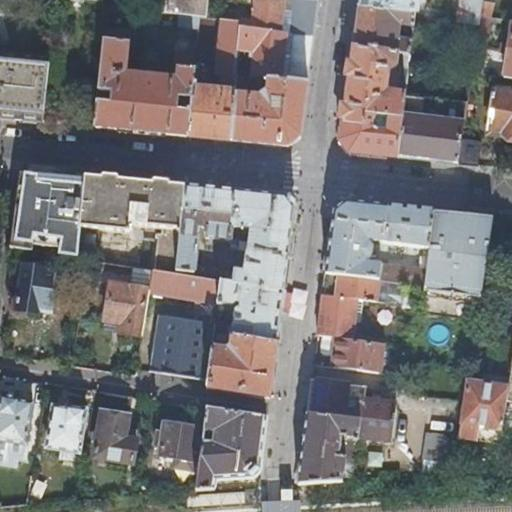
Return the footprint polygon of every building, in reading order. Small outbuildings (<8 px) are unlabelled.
[(164,11),(165,0),(150,0),(149,10),(164,11)] [(191,0),(165,0),(164,11),(178,13),(190,15),(191,0)] [(191,0),(190,15),(199,16),(204,16),(205,0),(191,0)] [(313,36),(318,0),(226,0),(254,3),(251,23),(282,26),(285,7),(295,8),(291,33),(313,36)] [(359,0),(359,4),(416,13),(417,0),(459,0),(457,21),(480,24),(482,15),(483,4),(483,0),(359,0)] [(359,4),(354,45),(398,51),(411,52),(412,41),(400,39),(394,35),(395,27),(401,24),(404,30),(414,31),(416,15),(416,13),(359,4)] [(491,16),(497,17),(498,7),(483,4),(482,15),(491,16)] [(282,32),(291,33),(295,8),(285,7),(282,26),(282,32)] [(190,15),(178,13),(177,25),(198,28),(199,26),(199,16),(190,15)] [(477,43),(486,44),(491,16),(482,15),(480,24),(477,43)] [(204,16),(199,16),(199,26),(221,28),(222,18),(204,16)] [(206,70),(194,68),(188,135),(211,137),(231,139),(236,74),(238,48),(239,27),(240,21),(222,18),(221,28),(217,73),(222,74),(221,90),(204,89),(206,70)] [(511,47),(511,20),(509,42),(501,41),(501,46),(511,47)] [(282,26),(251,23),(251,28),(282,32),(282,26)] [(307,82),(313,36),(291,33),(282,32),(251,28),(239,27),(238,48),(249,50),(247,76),(254,76),(264,77),(307,82)] [(128,43),(104,40),(102,58),(98,88),(93,126),(143,131),(188,135),(194,68),(195,63),(177,61),(175,79),(125,74),(128,43)] [(0,116),(42,121),(50,56),(19,53),(20,44),(4,43),(3,51),(0,50),(0,116)] [(473,71),(482,72),(486,44),(477,43),(473,71)] [(403,116),(406,93),(399,92),(391,91),(387,94),(386,98),(383,96),(385,93),(388,69),(396,66),(397,64),(398,51),(354,45),(343,121),(362,124),(364,111),(403,116)] [(504,75),(511,76),(511,47),(501,46),(500,51),(507,53),(504,75)] [(397,64),(409,65),(411,52),(398,51),(397,64)] [(399,92),(406,93),(409,70),(402,70),(399,92)] [(300,135),(307,82),(264,77),(263,90),(262,90),(261,90),(260,90),(259,90),(259,91),(258,91),(258,92),(257,93),(257,94),(257,95),(257,96),(241,94),(241,89),(245,86),(246,80),(253,81),(254,76),(247,76),(236,74),(231,139),(261,142),(287,145),(300,135)] [(491,109),(487,133),(511,136),(511,91),(492,89),(489,109),(491,109)] [(458,162),(462,138),(467,100),(406,93),(403,116),(398,156),(427,159),(458,162)] [(382,154),(398,156),(403,116),(364,111),(362,124),(343,121),(340,140),(349,151),(382,154)] [(458,162),(477,164),(481,140),(462,138),(458,162)] [(80,228),(86,175),(38,170),(37,181),(19,178),(9,246),(31,250),(32,240),(60,244),(58,255),(76,257),(80,228)] [(80,228),(101,230),(129,232),(130,225),(162,229),(161,234),(156,233),(152,269),(175,273),(175,270),(185,185),(86,175),(80,228)] [(232,226),(236,190),(185,185),(175,270),(192,272),(198,226),(206,226),(205,238),(225,241),(224,248),(227,249),(226,254),(234,255),(235,248),(230,248),(231,238),(232,226)] [(235,248),(286,257),(290,229),(293,206),(283,195),(236,190),(232,226),(248,229),(246,239),(231,238),(230,248),(235,248)] [(329,238),(325,272),(380,279),(389,280),(399,281),(400,282),(424,284),(426,269),(365,260),(366,257),(369,258),(372,256),(373,244),(368,243),(368,239),(429,248),(435,209),(390,205),(347,201),(333,210),(329,238)] [(424,286),(456,291),(469,213),(453,211),(435,209),(429,248),(426,269),(424,284),(424,286)] [(481,294),(493,215),(482,214),(469,213),(456,291),(481,294)] [(101,230),(80,228),(76,257),(87,259),(104,262),(124,265),(127,242),(99,237),(101,230)] [(230,282),(282,290),(283,282),(286,257),(235,248),(234,255),(230,282)] [(87,259),(82,297),(99,299),(104,262),(87,259)] [(38,311),(38,309),(49,311),(56,269),(22,264),(16,307),(38,311)] [(230,325),(214,322),(213,333),(232,335),(275,342),(279,315),(282,290),(230,282),(175,273),(152,269),(151,269),(148,289),(151,290),(151,293),(163,294),(163,293),(217,302),(216,307),(222,308),(223,304),(231,306),(234,302),(238,303),(237,308),(235,307),(233,310),(230,325)] [(325,272),(322,292),(358,297),(363,298),(377,300),(380,279),(325,272)] [(380,279),(377,300),(387,301),(396,302),(399,281),(389,280),(380,279)] [(119,332),(141,335),(143,320),(148,289),(107,283),(102,320),(120,323),(119,332)] [(322,292),(319,314),(355,318),(358,297),(322,292)] [(158,313),(149,369),(178,374),(207,378),(206,386),(268,396),(275,342),(232,335),(230,347),(226,350),(216,348),(217,343),(211,342),(213,333),(214,322),(215,315),(210,314),(208,321),(158,313)] [(319,314),(317,334),(337,337),(352,339),(355,319),(355,318),(319,314)] [(100,329),(119,332),(120,323),(102,320),(100,329)] [(352,339),(337,337),(333,366),(378,372),(380,360),(382,360),(384,344),(352,339)] [(479,425),(502,428),(504,414),(509,378),(492,375),(491,383),(468,380),(458,435),(477,438),(479,425)] [(311,379),(306,412),(360,419),(362,399),(364,386),(311,379)] [(18,400),(18,398),(0,394),(0,446),(9,448),(10,441),(24,443),(31,402),(18,400)] [(362,399),(360,419),(358,436),(374,438),(374,440),(388,441),(388,440),(391,440),(395,404),(362,399)] [(76,458),(77,452),(78,452),(85,408),(65,404),(65,407),(52,405),(46,447),(60,449),(59,456),(76,458)] [(256,477),(258,475),(264,431),(266,416),(206,406),(203,429),(214,430),(212,443),(201,441),(194,494),(213,493),(214,480),(256,477)] [(95,428),(92,431),(91,438),(96,439),(93,456),(131,462),(136,438),(133,437),(135,429),(127,427),(129,415),(100,410),(97,429),(95,428)] [(306,412),(297,484),(341,481),(344,459),(345,456),(338,455),(338,449),(346,450),(348,436),(357,438),(358,436),(360,419),(306,412)] [(166,415),(165,421),(164,421),(163,429),(156,428),(153,444),(160,445),(158,454),(174,457),(173,466),(191,469),(199,426),(197,426),(198,421),(166,415)] [(419,458),(429,459),(430,455),(433,432),(423,431),(419,458)] [(430,455),(429,459),(435,461),(446,462),(450,435),(433,432),(430,455)] [(344,459),(341,481),(352,480),(355,460),(344,459)] [(446,462),(435,461),(434,468),(445,470),(446,462)] [(9,505),(26,504),(32,470),(15,468),(9,505)] [(281,489),(282,501),(288,501),(293,501),(293,489),(287,489),(281,489)] [(246,504),(245,490),(213,493),(194,494),(187,494),(188,507),(246,504)] [(265,502),(262,502),(262,511),(301,511),(301,500),(298,501),(293,501),(288,501),(282,501),(275,502),(265,502)]
